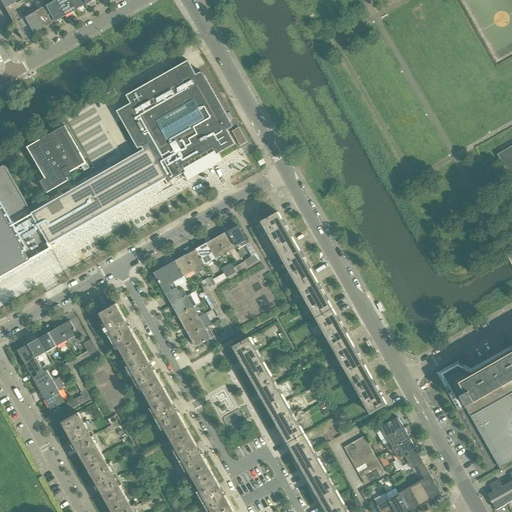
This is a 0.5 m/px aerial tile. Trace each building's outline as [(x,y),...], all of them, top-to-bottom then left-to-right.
[(45,5),(44,6),(54,22),(54,21),(63,16),(64,16),(64,15),(55,0),(54,0),(55,0),(45,6),(45,5)] [(55,0),(64,15),(74,10),(68,0),(55,0)] [(68,0),(74,10),(75,10),(75,9),(84,4),(85,4),(82,0),(68,0)] [(13,24),(20,21),(18,17),(14,10),(10,4),(4,7),(4,8),(13,24)] [(34,11),(43,28),(43,27),(53,21),(53,22),(54,22),(44,6),(35,12),(34,11)] [(22,15),(32,33),(32,34),(33,33),(43,27),(43,28),(34,11),(32,8),(22,14),(22,15)] [(20,21),(13,24),(17,31),(18,34),(18,33),(22,40),(23,39),(22,39),(32,33),(22,15),(18,17),(20,21)] [(166,175),(169,181),(235,144),(228,130),(232,128),(233,125),(203,73),(200,72),(196,74),(188,60),(126,95),(131,103),(117,111),(138,149),(138,148),(139,149),(125,157),(126,159),(33,214),(49,243),(166,175)] [(69,180),(67,177),(72,175),(72,174),(71,173),(71,172),(81,166),(87,163),(65,125),(49,135),(47,133),(43,135),(44,138),(28,147),(30,151),(46,178),(41,181),(47,193),(69,180)] [(239,147),(249,142),(240,125),(230,131),(239,147)] [(511,145),(497,154),(511,180),(511,145)] [(82,168),(84,171),(90,168),(87,163),(81,166),(82,168)] [(52,248),(50,244),(49,244),(32,213),(5,165),(4,165),(0,167),(0,277),(10,272),(52,248)] [(244,212),(248,222),(277,209),(272,199),(244,212)] [(304,258),(297,244),(289,231),(287,226),(286,227),(278,212),(261,222),(269,235),(272,241),(287,267),(290,273),(305,299),(308,305),(309,305),(323,331),(327,337),(341,363),(345,369),(359,395),(363,401),(370,414),(387,405),(379,391),(380,390),(377,386),(361,359),(359,354),(343,327),(344,327),(341,322),(325,295),(323,290),(322,290),(307,263),(304,258)] [(227,232),(236,247),(237,250),(243,246),(250,242),(248,239),(247,240),(238,225),(238,226),(228,231),(227,232)] [(217,238),(226,253),(236,247),(227,232),(218,237),(217,237),(217,238)] [(207,244),(215,258),(226,253),(217,238),(207,243),(206,243),(207,244)] [(197,249),(196,249),(205,264),(215,258),(207,244),(197,249)] [(205,264),(196,249),(186,255),(194,270),(197,274),(207,268),(205,264)] [(176,261),(175,261),(184,276),(194,270),(186,255),(176,261)] [(244,261),(245,262),(247,266),(258,260),(258,259),(254,255),(244,261)] [(165,267),(174,282),(184,276),(175,261),(165,267)] [(245,262),(234,268),(237,272),(247,266),(245,262)] [(166,294),(177,288),(174,282),(165,267),(155,273),(154,273),(166,294)] [(234,268),(224,273),(227,278),(237,272),(234,268)] [(224,273),(214,279),(216,284),(227,278),(224,273)] [(206,281),(207,283),(211,287),(216,284),(214,279),(212,277),(206,281)] [(0,286),(3,292),(17,286),(15,280),(0,286)] [(202,286),(205,292),(210,290),(211,287),(207,283),(202,286)] [(166,295),(169,300),(180,293),(179,291),(177,288),(166,294),(166,295)] [(183,289),(179,291),(180,293),(169,300),(172,304),(172,305),(176,303),(183,299),(187,297),(184,291),(183,289)] [(205,292),(209,298),(213,296),(210,290),(205,292)] [(197,291),(192,293),(196,304),(200,302),(197,291)] [(99,298),(99,299),(103,305),(108,303),(104,296),(99,298)] [(214,309),(215,309),(219,306),(213,296),(209,298),(206,300),(212,310),(214,309)] [(178,315),(193,307),(187,297),(183,299),(176,303),(172,305),(178,315)] [(100,314),(194,480),(212,511),(234,511),(235,511),(157,375),(117,304),(100,313),(100,314)] [(219,306),(215,309),(220,319),(225,317),(219,306)] [(184,326),(199,317),(193,307),(178,315),(178,316),(184,325),(184,326)] [(190,336),(205,328),(202,323),(205,321),(202,316),(199,317),(184,326),(190,336)] [(208,326),(205,328),(190,336),(190,337),(190,336),(196,346),(196,347),(201,344),(202,344),(203,345),(204,345),(205,345),(206,344),(207,343),(207,342),(207,341),(211,338),(215,345),(235,333),(225,317),(220,319),(228,333),(218,339),(216,335),(214,336),(208,326)] [(66,323),(60,327),(67,341),(74,337),(74,338),(75,337),(74,337),(78,334),(70,321),(66,323),(66,322),(65,322),(66,323)] [(317,327),(314,322),(309,325),(312,331),(317,327)] [(55,329),(49,333),(57,346),(63,343),(64,344),(64,343),(67,341),(60,327),(56,329),(55,328),(55,329)] [(45,335),(39,338),(47,352),(53,349),(53,350),(54,349),(53,348),(57,346),(49,333),(45,335),(45,334),(44,334),(45,335)] [(244,365),(251,379),(259,393),(262,397),(277,424),(277,425),(280,429),(295,457),(298,462),(298,461),(314,489),(313,489),(316,493),(326,511),(349,511),(348,510),(333,485),(334,484),(330,478),(330,479),(315,452),(312,446),(297,420),(294,414),(279,388),(276,382),(261,357),(258,350),(258,351),(250,337),(233,347),(241,361),(244,366),(244,365)] [(34,341),(29,344),(36,358),(42,355),(43,356),(43,355),(43,354),(47,352),(39,338),(35,341),(34,340),(34,341)] [(88,351),(82,355),(84,359),(98,351),(91,339),(83,343),(88,351)] [(31,361),(36,370),(41,367),(36,358),(29,344),(25,347),(24,346),(23,346),(24,347),(18,351),(26,364),(31,361)] [(511,368),(506,358),(471,377),(458,370),(448,376),(462,402),(500,468),(511,461),(511,368)] [(31,373),(33,378),(44,372),(41,367),(36,370),(31,373)] [(37,385),(39,389),(53,381),(51,376),(52,376),(51,376),(47,370),(44,372),(33,378),(37,384),(36,385),(37,385)] [(57,378),(62,388),(66,387),(61,376),(57,378)] [(43,395),(45,399),(59,391),(57,387),(58,387),(57,386),(56,387),(53,381),(39,389),(43,395),(42,395),(42,396),(43,395)] [(83,394),(75,399),(64,405),(68,411),(91,398),(83,384),(79,386),(83,394)] [(59,391),(45,399),(49,405),(48,406),(49,406),(51,410),(65,402),(63,398),(64,397),(63,397),(62,397),(59,391)] [(62,423),(112,511),(135,511),(79,413),(79,412),(62,422),(62,423)] [(108,419),(111,425),(118,420),(115,415),(108,419)] [(381,427),(387,438),(404,428),(404,427),(402,424),(399,418),(398,417),(381,427)] [(389,451),(393,448),(410,438),(408,435),(408,434),(408,435),(405,429),(404,428),(387,438),(390,443),(385,445),(389,451)] [(362,451),(364,455),(372,450),(364,436),(359,439),(365,449),(362,451)] [(393,448),(399,459),(405,456),(405,455),(416,449),(414,446),(414,445),(411,440),(411,439),(410,438),(393,448)] [(359,439),(354,442),(360,452),(362,451),(365,449),(359,439)] [(354,442),(349,445),(355,455),(360,452),(354,442)] [(344,447),(350,457),(355,455),(349,445),(344,447)] [(418,466),(421,472),(427,468),(422,459),(420,457),(420,456),(417,450),(416,449),(405,455),(405,456),(399,459),(403,467),(409,463),(412,469),(418,466)] [(364,455),(365,456),(367,459),(374,455),(372,450),(364,455)] [(350,457),(353,463),(365,456),(364,455),(362,451),(360,452),(355,455),(350,457)] [(374,455),(367,459),(368,461),(371,466),(372,468),(379,463),(374,455)] [(353,463),(356,468),(368,461),(367,459),(365,456),(353,463)] [(356,468),(359,473),(371,466),(368,461),(356,468)] [(362,478),(367,476),(377,470),(382,467),(379,463),(372,468),(371,466),(359,473),(362,478)] [(425,479),(420,482),(430,499),(433,497),(434,497),(439,493),(441,493),(427,468),(421,472),(425,479)] [(367,476),(370,482),(381,476),(377,470),(367,476)] [(370,482),(367,476),(362,478),(365,484),(370,482)] [(499,480),(494,482),(507,504),(511,500),(511,490),(508,483),(503,486),(499,480)] [(420,482),(409,488),(419,505),(420,504),(426,501),(427,501),(430,499),(420,482)] [(507,504),(494,482),(490,485),(494,492),(488,495),(496,510),(507,504)] [(375,498),(377,503),(399,493),(396,488),(375,498)] [(409,488),(399,494),(408,511),(410,510),(415,507),(416,507),(419,505),(409,488)] [(388,500),(395,511),(406,511),(408,511),(399,494),(388,500)] [(395,511),(388,500),(377,506),(380,511),(395,511)]
